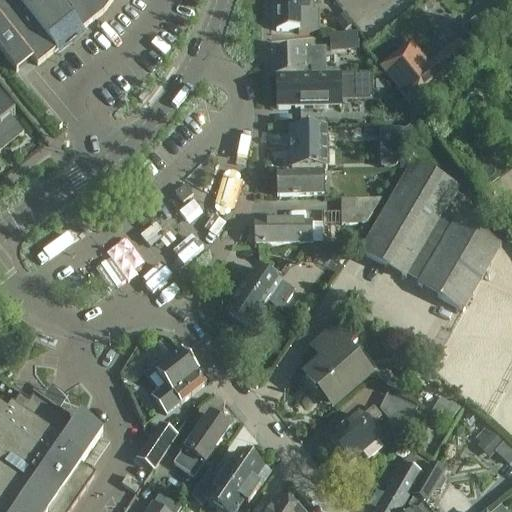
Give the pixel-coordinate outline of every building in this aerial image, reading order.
[(0,0),(0,52),(16,73),(32,60),(37,66),(55,52),(102,14),(112,0),(0,0)] [(275,0),(275,3),(275,12),(312,12),(312,5),(312,3),(312,0),(275,0)] [(312,12),(275,12),(275,13),(275,31),(297,32),(297,35),(312,33),(318,33),(318,12),(312,12)] [(342,16),(334,22),(343,33),(351,28),(342,16)] [(511,33),(498,43),(510,60),(511,58),(511,33)] [(337,51),(348,50),(347,38),(336,39),(337,51)] [(429,65),(411,44),(378,69),(410,108),(470,61),(469,60),(478,53),(471,44),(462,51),(456,44),(429,65)] [(305,50),(275,51),(276,77),(306,77),(315,77),(326,76),(325,50),(309,50),(305,50)] [(330,77),(277,79),(277,110),(340,108),(340,104),(371,103),(369,75),(347,76),(330,77)] [(0,153),(23,136),(10,120),(14,116),(0,98),(0,153)] [(395,160),(380,160),(380,170),(395,169),(395,168),(414,142),(428,133),(419,121),(405,132),(394,132),(395,160)] [(289,171),(327,170),(326,130),(288,131),(289,171)] [(454,221),(443,215),(458,190),(411,163),(357,255),(404,282),(406,279),(417,285),(415,288),(462,315),(501,248),(455,221),(454,221)] [(276,198),(324,197),(323,175),(276,176),(276,198)] [(182,205),(192,197),(184,188),(175,196),(182,205)] [(341,227),(365,226),(368,222),(380,201),(340,200),(341,227)] [(311,224),(255,225),(255,247),(312,246),(322,246),(322,226),(311,226),(311,224)] [(336,248),(330,248),(331,264),(336,264),(336,267),(340,267),(349,255),(349,248),(336,248)] [(305,306),(292,298),(294,295),(256,269),(225,315),(249,332),(252,327),(257,330),(266,316),(262,313),(267,306),(282,315),(284,312),(296,320),(305,306)] [(331,411),(371,375),(370,374),(373,372),(352,347),(359,342),(342,322),(310,349),(322,363),(303,378),(331,411)] [(157,394),(150,399),(165,418),(180,406),(205,385),(199,377),(198,376),(181,355),(170,364),(166,359),(151,371),(155,376),(155,377),(164,388),(157,394)] [(6,417),(0,412),(0,511),(71,511),(95,477),(80,467),(102,435),(80,420),(72,432),(65,427),(69,421),(32,396),(31,397),(33,398),(29,404),(20,397),(6,417)] [(401,437),(417,411),(387,396),(379,411),(401,437)] [(440,398),(431,413),(449,425),(459,409),(440,398)] [(381,419),(372,409),(361,418),(358,415),(346,424),(345,423),(335,431),(336,433),(327,440),(348,466),(361,455),(367,462),(382,450),(377,443),(380,441),(369,428),(381,419)] [(193,481),(204,467),(230,430),(208,415),(182,452),(183,452),(172,467),(193,481)] [(155,474),(178,439),(158,426),(135,461),(155,474)] [(495,455),(504,445),(486,429),(475,441),(479,445),(476,449),(489,461),(495,455)] [(511,453),(504,445),(495,455),(509,468),(511,464),(511,453)] [(248,508),(269,476),(238,454),(218,482),(207,475),(190,500),(203,509),(205,506),(214,511),(236,511),(242,504),(248,508)] [(402,511),(412,494),(429,466),(410,455),(403,466),(375,511),(402,511)] [(429,466),(412,494),(427,503),(433,493),(440,493),(445,484),(442,478),(444,475),(429,466)] [(134,496),(140,487),(126,478),(121,487),(134,496)] [(295,511),(276,498),(266,511),(295,511)]
